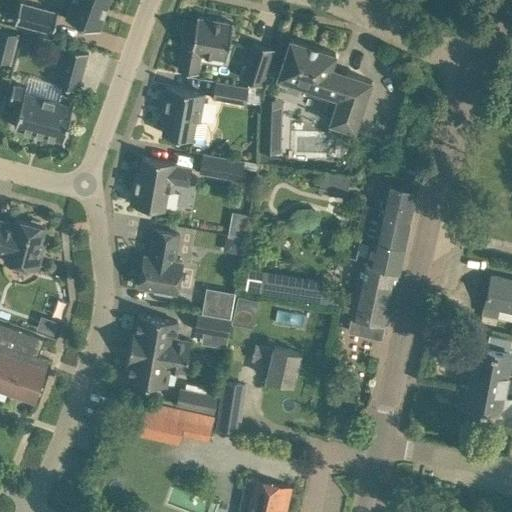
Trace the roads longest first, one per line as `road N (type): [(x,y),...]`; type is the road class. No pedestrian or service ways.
road 1 (residential): [(34,502),(106,296),(96,206),(86,186)]
road 2 (tertiary): [(379,440),(423,231)]
road 3 (residential): [(86,186),(151,0)]
road 4 (tertiary): [(423,231),(469,67)]
road 5 (residential): [(511,467),(379,440)]
